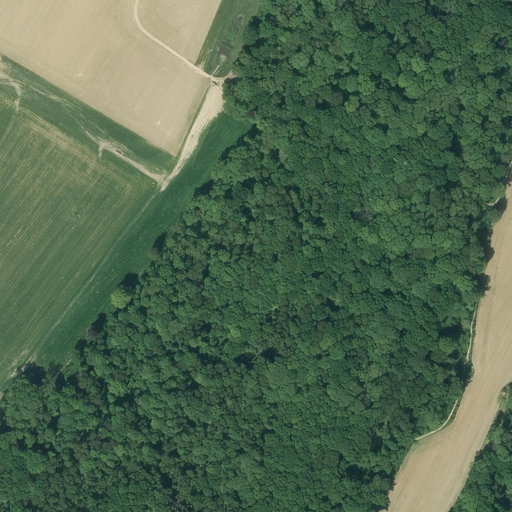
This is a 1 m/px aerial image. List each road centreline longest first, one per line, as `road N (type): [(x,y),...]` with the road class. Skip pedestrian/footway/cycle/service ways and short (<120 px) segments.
road 1 (track): [(495,208),(457,399),(441,427),(417,437)]
road 2 (track): [(220,79),(150,35),(137,21),(138,0)]
